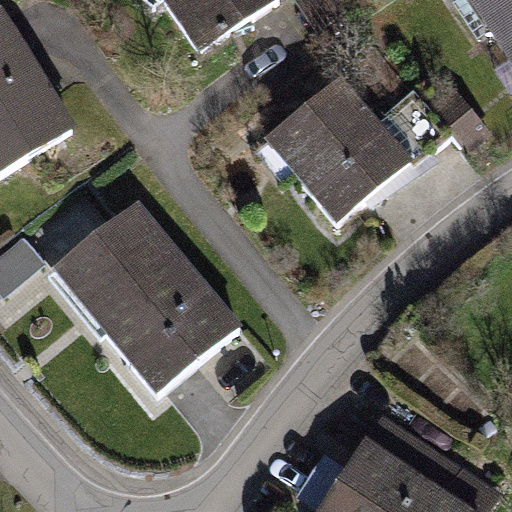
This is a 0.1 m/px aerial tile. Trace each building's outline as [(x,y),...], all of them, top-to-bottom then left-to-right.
[(275,0),(144,0),(205,84),(292,22),(275,0)] [(511,0),(475,0),(459,11),(511,89),(511,0)] [(0,32),(0,200),(77,150),(0,32)] [(348,88),(260,164),(341,256),(429,180),(348,88)] [(245,344),(142,223),(63,290),(166,411),(245,344)] [(504,511),(510,503),(385,424),(328,511),(504,511)]
